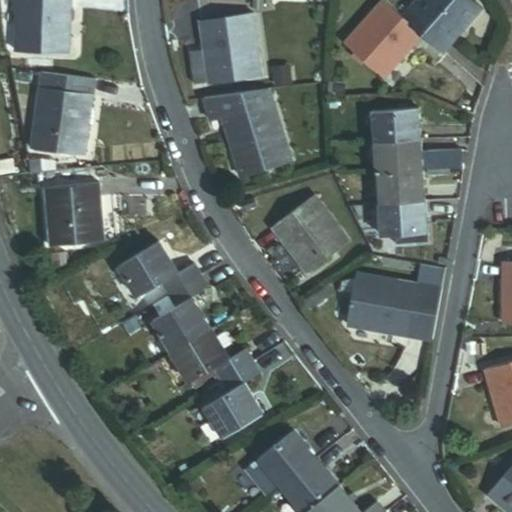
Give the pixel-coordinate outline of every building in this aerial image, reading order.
[(18,0),(16,51),(69,53),(71,0),(18,0)] [(424,36),(444,52),(482,9),(471,0),(420,0),(404,18),(424,36)] [(347,43),(386,79),(424,36),(404,18),(384,1),(347,43)] [(211,83),(262,76),(253,16),(201,22),(206,50),(211,83)] [(193,84),(211,83),(206,50),(188,52),(193,84)] [(85,155),(97,80),(45,72),(33,148),(85,155)] [(212,122),(223,119),(273,103),(268,90),(205,99),(212,122)] [(242,177),(291,161),(273,103),(223,119),(242,177)] [(376,141),(422,138),(420,107),(374,110),(376,141)] [(378,172),(424,169),(422,150),(422,138),(376,141),(378,172)] [(424,169),(465,167),(464,147),(422,150),(424,169)] [(379,204),(426,201),(424,169),(378,172),(379,204)] [(99,183),(98,171),(45,175),(46,187),(99,183)] [(51,244),(103,240),(100,197),(99,183),(46,187),(51,244)] [(103,240),(118,239),(115,196),(100,197),(103,240)] [(309,274),(350,242),(315,197),(274,228),(309,274)] [(413,232),(427,232),(426,201),(379,204),(381,234),(413,232)] [(413,242),(428,241),(427,232),(413,232),(413,242)] [(163,282),(171,295),(201,276),(194,264),(178,274),(159,242),(121,266),(139,297),(163,282)] [(503,323),(511,323),(511,262),(504,263),(503,323)] [(349,325),(408,336),(418,286),(358,274),(349,325)] [(173,352),(212,328),(193,297),(208,288),(201,276),(171,295),(178,307),(154,321),(173,352)] [(215,368),(222,379),(253,361),(246,350),(230,359),(212,328),(173,352),(191,382),(215,368)] [(224,436),(263,412),(244,381),(259,372),(253,361),(222,379),(229,391),(206,406),(224,436)] [(503,429),(511,425),(511,362),(486,370),(503,429)] [(282,487),(318,458),(295,430),(260,459),(280,483),(282,487)] [(303,511),(307,511),(340,485),(318,458),(282,487),(303,511)] [(266,494),(280,483),(260,459),(247,469),(266,494)] [(510,511),(511,511),(511,468),(490,494),(510,511)] [(385,511),(377,502),(365,511),(362,511),(354,501),(348,494),(340,485),(307,511),(385,511)] [(348,494),(354,501),(359,497),(353,490),(348,494)]
